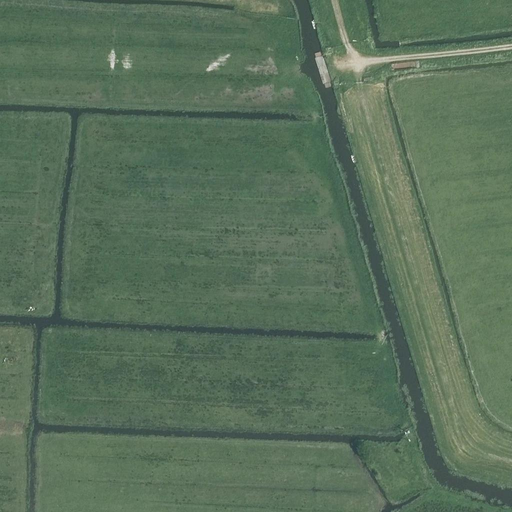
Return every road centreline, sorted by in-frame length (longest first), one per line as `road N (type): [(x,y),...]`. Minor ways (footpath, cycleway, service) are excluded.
road 1 (track): [(511,46),(334,64)]
road 2 (track): [(371,132),(335,0)]
